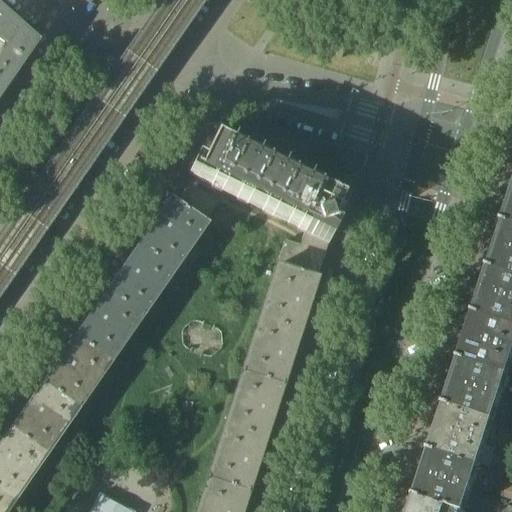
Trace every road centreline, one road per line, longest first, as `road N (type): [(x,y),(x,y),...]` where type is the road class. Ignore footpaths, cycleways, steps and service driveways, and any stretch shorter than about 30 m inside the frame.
road 1 (secondary): [(342,511),(459,148)]
road 2 (secondary): [(416,150),(306,511)]
road 3 (residential): [(0,335),(178,77)]
road 4 (residential): [(114,54),(0,219)]
road 5 (residential): [(243,94),(416,150)]
road 6 (residential): [(421,126),(299,97),(243,94)]
road 7 (secondary): [(459,148),(507,0)]
road 8 (secondary): [(449,0),(421,126)]
